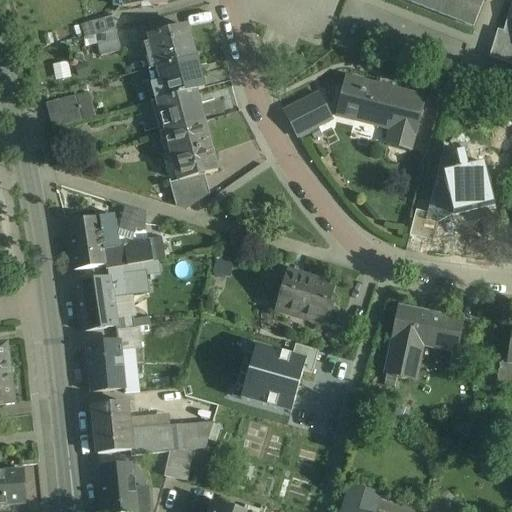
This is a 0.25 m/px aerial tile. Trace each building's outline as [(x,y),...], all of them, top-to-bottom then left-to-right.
[(118,0),(120,8),(167,5),(166,0),(118,0)] [(401,0),(474,28),(484,0),(401,0)] [(511,3),(495,61),(511,65),(511,3)] [(112,18),(92,23),(95,37),(116,31),(112,18)] [(188,28),(149,38),(151,45),(157,70),(196,59),(188,28)] [(116,31),(95,37),(98,47),(119,42),(116,31)] [(119,42),(98,47),(101,58),(121,52),(119,42)] [(157,70),(151,45),(147,46),(149,54),(145,55),(149,72),(157,70)] [(149,72),(157,103),(196,92),(204,90),(196,59),(157,70),(149,72)] [(52,64),(54,80),(70,78),(68,62),(52,64)] [(70,66),(71,76),(88,73),(86,63),(70,66)] [(425,99),(347,79),(337,118),(339,118),(339,117),(354,121),(353,122),(355,122),(356,116),(393,126),(388,145),(411,151),(414,138),(415,138),(425,99)] [(157,103),(151,104),(161,135),(205,123),(196,92),(157,103)] [(319,95),(298,106),(305,119),(313,115),(316,122),(330,115),(319,95)] [(75,97),(46,105),(53,130),(82,123),(75,97)] [(511,111),(511,105),(502,102),(497,123),(508,126),(511,111)] [(305,119),(291,126),(298,138),(319,127),(316,122),(313,115),(305,119)] [(205,123),(161,135),(166,156),(171,155),(179,183),(204,176),(218,173),(205,123)] [(204,176),(179,183),(170,185),(176,208),(186,211),(210,195),(204,176)] [(410,238),(472,247),(478,206),(416,197),(410,238)] [(147,214),(125,207),(120,224),(146,231),(147,214)] [(99,219),(67,224),(74,272),(106,267),(108,271),(121,269),(135,266),(146,265),(153,263),(151,245),(150,245),(126,250),(126,247),(117,248),(117,243),(119,243),(114,217),(100,219),(99,219)] [(160,238),(149,240),(150,245),(151,245),(153,263),(159,262),(164,262),(160,238)] [(153,263),(146,265),(147,276),(161,273),(159,262),(153,263)] [(146,265),(121,269),(125,297),(150,294),(147,276),(146,265)] [(335,287),(288,273),(278,306),(302,313),(300,318),(323,325),(335,287)] [(109,280),(77,285),(85,333),(116,328),(117,328),(116,320),(116,317),(121,316),(119,304),(114,305),(109,280)] [(462,323),(398,310),(392,340),(394,340),(386,376),(414,382),(422,345),(457,353),(459,343),(464,323),(462,323)] [(136,317),(116,320),(117,328),(116,328),(117,332),(133,330),(138,329),(136,317)] [(476,322),(463,320),(462,323),(464,323),(459,343),(471,346),(476,322)] [(133,330),(117,332),(119,343),(120,343),(120,346),(134,344),(133,330)] [(308,350),(254,338),(237,399),(286,418),(308,350)] [(119,343),(87,346),(92,394),(124,391),(120,346),(120,343),(119,343)] [(7,345),(0,346),(0,376),(11,376),(7,345)] [(11,376),(0,376),(0,407),(14,406),(11,376)] [(126,404),(93,408),(98,456),(130,452),(131,452),(129,432),(126,404)] [(213,424),(182,427),(183,451),(193,450),(192,451),(205,450),(213,424)] [(182,427),(129,432),(131,452),(130,452),(131,458),(153,455),(153,454),(170,453),(165,478),(186,483),(192,451),(193,450),(183,451),(182,427)] [(170,453),(153,454),(153,455),(154,460),(144,461),(147,486),(164,485),(165,478),(170,453)] [(139,465),(100,469),(104,511),(146,511),(145,497),(143,497),(142,492),(135,492),(135,487),(141,487),(141,480),(134,480),(133,471),(140,471),(139,465)] [(21,473),(0,473),(0,505),(23,504),(23,505),(25,505),(25,503),(24,503),(22,474),(23,474),(22,472),(21,472),(21,473)] [(442,511),(454,498),(438,485),(425,500),(439,511),(442,511)] [(366,511),(372,493),(350,487),(350,488),(350,489),(344,507),(343,509),(344,509),(342,511),(366,511)] [(208,511),(211,504),(190,498),(186,510),(191,511),(208,511)]
